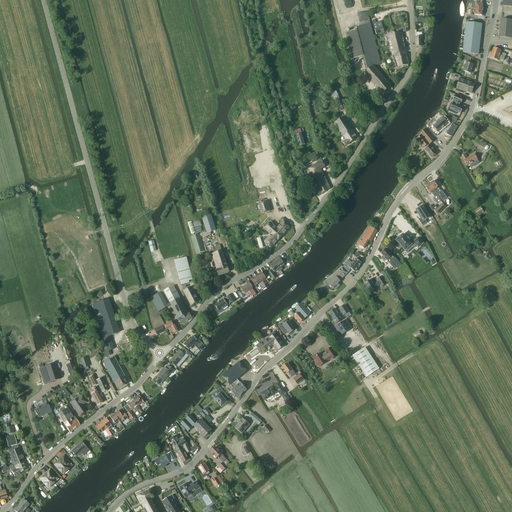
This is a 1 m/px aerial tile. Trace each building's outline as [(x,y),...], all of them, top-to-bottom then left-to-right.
[(480,5),(479,0),(467,0),(467,3),(472,4),(471,8),(475,9),(475,10),(474,15),(482,16),(483,5),(480,5)] [(364,56),(367,71),(374,66),(381,64),(367,12),(357,14),(361,26),(356,28),(357,30),(347,32),(354,59),(364,56)] [(511,20),(501,20),(499,38),(511,39),(511,20)] [(381,22),(373,24),(374,29),(376,35),(384,33),(382,27),(381,22)] [(466,23),(463,53),(479,55),(482,24),(466,23)] [(397,46),(404,44),(401,32),(394,34),(397,46)] [(387,36),(391,51),(396,49),(396,48),(396,46),(397,46),(394,34),(387,36)] [(406,53),(404,44),(397,46),(396,46),(396,48),(396,49),(391,51),(393,57),(393,56),(406,53)] [(492,53),(505,57),(506,54),(500,53),(501,51),(493,48),(492,53)] [(406,53),(393,56),(396,68),(398,68),(409,65),(406,53)] [(466,62),(465,65),(463,71),(470,73),(473,65),(466,62)] [(382,76),(374,66),(367,71),(364,74),(373,84),(382,76)] [(391,86),(382,76),(373,84),(381,94),(391,86)] [(460,79),(455,91),(463,94),(464,91),(471,93),(475,84),(460,79)] [(342,105),(336,91),(330,93),(337,107),(342,105)] [(460,106),(463,98),(455,95),(453,101),(452,103),(451,102),(447,111),(456,115),(457,113),(460,114),(463,107),(460,106)] [(259,101),(247,104),(251,118),(263,115),(259,101)] [(347,130),(351,127),(344,117),(335,123),(343,136),(348,132),(347,130)] [(263,118),(252,121),(263,162),(275,159),(263,118)] [(433,126),(429,129),(436,137),(439,134),(437,132),(438,132),(442,128),(443,129),(444,127),(448,124),(443,118),(440,120),(439,120),(436,122),(436,123),(433,126)] [(245,119),(234,122),(238,137),(243,156),(255,153),(245,119)] [(452,124),(446,134),(452,137),(458,127),(452,124)] [(357,137),(351,127),(347,130),(348,132),(343,136),(346,141),(343,143),(346,146),(350,143),(357,137)] [(305,145),(300,129),(294,131),(299,147),(305,145)] [(429,144),(430,145),(435,140),(425,129),(420,133),(421,135),(416,139),(424,148),(429,144)] [(437,154),(435,151),(430,145),(424,149),(432,158),(437,154)] [(316,151),(305,157),(308,161),(319,156),(316,151)] [(467,166),(469,164),(471,168),(479,163),(478,160),(474,154),(467,158),(464,154),(461,156),(464,160),(467,166)] [(256,156),(244,159),(250,180),(261,177),(256,156)] [(306,171),(314,186),(326,179),(321,170),(325,167),(322,161),(306,171)] [(275,162),(264,165),(267,175),(278,172),(275,162)] [(326,179),(314,186),(315,187),(319,196),(331,189),(326,179)] [(434,181),(430,184),(434,191),(437,195),(439,198),(440,197),(442,200),(446,197),(442,191),(441,191),(439,192),(437,189),(438,188),(434,181)] [(430,184),(425,187),(430,194),(431,193),(434,197),(437,195),(434,191),(430,184)] [(434,197),(433,199),(437,204),(441,201),(439,198),(437,195),(434,197)] [(258,204),(261,214),(270,212),(268,202),(258,204)] [(438,215),(446,207),(442,204),(435,211),(438,215)] [(423,205),(415,210),(415,211),(416,210),(421,218),(418,220),(422,226),(427,223),(426,221),(431,217),(430,217),(423,206),(424,205),(423,205)] [(481,207),(474,210),(474,211),(476,215),(482,212),(484,215),(485,214),(483,212),(481,207)] [(211,215),(202,218),(207,233),(216,230),(211,215)] [(278,235),(281,238),(284,234),(290,228),(283,221),(277,228),(276,227),(273,231),(274,231),(271,235),(275,239),(278,235)] [(264,229),(271,235),(274,231),(273,231),(276,227),(271,222),(264,229)] [(369,241),(371,242),(377,231),(370,227),(363,237),(362,237),(361,239),(361,240),(358,245),(364,248),(369,241)] [(191,237),(197,255),(206,252),(200,234),(191,237)] [(396,240),(399,244),(397,246),(400,249),(402,247),(405,251),(409,247),(411,249),(413,247),(414,248),(417,246),(418,248),(423,243),(418,237),(413,242),(414,243),(412,244),(409,241),(409,240),(410,240),(407,237),(406,238),(403,234),(400,237),(399,236),(396,239),(397,240),(396,240)] [(272,248),(281,238),(278,235),(275,239),(271,235),(265,241),(272,248)] [(394,258),(392,256),(386,249),(381,253),(383,256),(381,258),(384,262),(388,259),(390,262),(394,258)] [(222,251),(216,252),(212,254),(217,269),(216,270),(218,276),(229,272),(222,251)] [(175,261),(181,285),(189,283),(189,281),(193,280),(187,258),(175,261)] [(348,260),(343,267),(348,272),(351,269),(355,272),(357,269),(359,267),(362,263),(360,262),(362,261),(358,258),(357,260),(356,259),(352,263),(348,260)] [(401,264),(395,258),(394,258),(390,262),(393,265),(396,263),(399,266),(401,264)] [(283,269),(281,267),(285,265),(280,259),(275,263),(281,271),(283,269)] [(279,272),(281,271),(275,263),(270,267),(274,272),(277,270),(279,272)] [(341,277),(342,278),(348,273),(342,267),(330,279),(332,282),(329,284),(335,291),(340,286),(337,284),(340,282),(338,280),(341,277)] [(262,272),(257,275),(264,285),(265,285),(269,282),(265,277),(263,274),(262,272)] [(251,280),(252,281),(255,286),(259,284),(261,286),(263,289),(266,287),(265,285),(264,285),(257,275),(251,280)] [(370,280),(364,284),(369,292),(376,288),(377,289),(380,287),(381,288),(387,285),(382,276),(376,280),(377,282),(373,284),(370,280)] [(252,281),(249,283),(248,281),(244,284),(251,294),(253,293),(251,290),(255,286),(252,281)] [(247,297),(251,294),(244,284),(240,287),(247,297)] [(158,312),(171,306),(181,325),(193,319),(189,313),(188,313),(180,298),(174,286),(151,298),(158,312)] [(193,290),(192,288),(192,287),(184,291),(191,305),(199,301),(194,291),(194,290),(193,290)] [(229,296),(226,298),(230,304),(233,302),(236,299),(232,294),(229,296)] [(218,303),(214,305),(217,309),(216,310),(219,314),(224,311),(223,309),(228,306),(228,305),(230,304),(226,298),(224,300),(223,299),(220,301),(218,303)] [(106,299),(91,304),(92,308),(94,308),(102,333),(107,351),(110,350),(114,349),(110,335),(117,333),(116,328),(106,299)] [(295,317),(300,323),(305,319),(310,314),(302,304),(296,309),(299,313),(295,317)] [(345,318),(344,315),(349,312),(344,305),(339,308),(340,310),(337,312),(335,309),(329,313),(333,319),(336,324),(345,318)] [(346,320),(335,327),(340,336),(352,328),(346,320)] [(290,321),(283,326),(281,323),(278,326),(285,334),(288,332),(289,334),(294,330),(292,328),(294,326),(290,321)] [(172,322),(167,324),(155,330),(157,335),(167,330),(166,330),(171,327),(174,333),(179,331),(175,325),(174,326),(172,322)] [(419,331),(413,335),(416,340),(422,336),(419,331)] [(276,333),(270,338),(256,347),(261,353),(273,345),(274,347),(274,348),(276,351),(285,346),(276,333)] [(199,340),(197,342),(191,337),(184,345),(189,350),(194,345),(198,349),(203,344),(199,340)] [(321,353),(313,358),(316,362),(316,363),(315,364),(315,365),(316,365),(317,366),(318,366),(318,365),(319,367),(326,362),(331,359),(331,360),(337,356),(331,348),(326,351),(326,352),(322,355),(321,353)] [(379,369),(365,348),(352,356),(366,377),(379,369)] [(180,349),(170,361),(172,362),(174,364),(176,365),(176,366),(185,355),(186,354),(180,349)] [(90,366),(86,357),(79,360),(82,369),(90,366)] [(107,370),(118,364),(114,357),(103,363),(107,370)] [(239,362),(226,373),(233,382),(237,379),(247,371),(245,370),(239,362)] [(58,369),(56,363),(43,367),(48,383),(61,379),(60,374),(59,375),(58,369)] [(287,363),(282,367),(287,373),(288,372),(292,376),(295,374),(287,363)] [(114,382),(124,376),(118,364),(107,370),(114,382)] [(174,370),(168,365),(166,368),(165,367),(157,377),(156,377),(153,380),(159,385),(161,382),(162,383),(170,373),(171,374),(174,370)] [(237,398),(237,397),(238,398),(241,396),(240,395),(241,394),(235,387),(232,384),(232,383),(233,382),(226,373),(222,376),(230,385),(233,389),(231,390),(233,393),(231,394),(235,398),(236,397),(237,398)] [(299,374),(293,379),(297,385),(304,380),(299,374)] [(89,377),(93,387),(97,384),(93,375),(89,377)] [(128,383),(124,376),(114,382),(117,389),(128,383)] [(96,380),(102,392),(108,390),(102,378),(96,380)] [(233,382),(232,383),(232,384),(235,387),(241,394),(246,390),(240,383),(239,381),(237,380),(237,379),(233,382)] [(279,382),(274,385),(274,386),(273,386),(260,394),(265,400),(269,398),(270,398),(273,396),(273,395),(277,392),(278,391),(281,395),(285,393),(279,382)] [(117,391),(113,383),(109,385),(113,393),(117,391)] [(64,387),(59,390),(63,396),(68,392),(64,387)] [(92,390),(93,393),(91,394),(97,406),(103,402),(97,391),(95,388),(92,390)] [(214,399),(217,402),(218,403),(217,404),(219,407),(220,406),(221,407),(227,402),(225,401),(229,398),(221,388),(217,391),(220,394),(214,399)] [(130,401),(137,410),(138,410),(140,414),(142,412),(137,406),(141,403),(142,404),(145,401),(141,395),(137,397),(137,398),(136,397),(135,398),(130,401)] [(78,398),(71,403),(80,415),(87,411),(82,405),(86,402),(82,396),(78,399),(78,398)] [(135,412),(137,410),(130,401),(126,404),(131,410),(133,409),(135,412)] [(52,411),(46,402),(34,409),(39,418),(52,411)] [(68,408),(67,408),(58,414),(64,423),(69,432),(80,425),(76,419),(74,416),(72,417),(68,408)] [(200,413),(205,419),(211,413),(206,408),(200,413)] [(114,414),(120,423),(122,422),(120,419),(122,418),(124,421),(128,418),(123,412),(120,414),(118,411),(114,414)] [(259,418),(252,413),(249,417),(255,422),(259,418)] [(119,425),(120,423),(114,414),(112,415),(112,414),(109,416),(110,417),(111,419),(109,420),(114,426),(118,423),(119,425)] [(188,432),(194,426),(198,423),(191,415),(180,424),(188,432)] [(250,424),(242,418),(235,427),(242,434),(250,424)] [(110,430),(108,427),(111,425),(106,419),(102,422),(109,431),(110,430)] [(198,423),(194,426),(204,437),(211,430),(201,419),(198,423)] [(100,433),(105,430),(109,437),(111,435),(109,431),(102,422),(98,425),(95,427),(100,433)] [(5,425),(7,435),(14,433),(12,426),(9,427),(8,424),(5,425)] [(271,430),(266,425),(263,428),(267,433),(271,430)] [(14,435),(6,437),(8,447),(16,445),(14,435)] [(184,438),(179,441),(176,436),(170,439),(183,463),(188,460),(184,451),(182,447),(187,444),(184,438)] [(89,451),(87,447),(81,442),(71,451),(76,457),(84,450),(86,453),(89,451)] [(187,444),(182,447),(184,451),(186,451),(187,454),(192,451),(188,444),(187,444)] [(226,459),(222,454),(222,453),(222,451),(221,450),(218,450),(216,447),(210,452),(217,458),(218,457),(222,462),(226,459)] [(16,466),(20,474),(20,473),(28,468),(25,461),(19,448),(7,453),(12,465),(13,467),(16,466)] [(159,460),(156,462),(160,469),(163,467),(163,466),(165,465),(170,463),(166,455),(159,459),(159,460)] [(69,461),(64,456),(60,460),(54,465),(58,469),(62,474),(62,473),(63,474),(68,469),(68,468),(71,465),(68,462),(69,461)] [(80,463),(74,457),(71,460),(77,466),(80,463)] [(205,463),(199,467),(202,472),(200,474),(203,479),(206,476),(206,475),(210,473),(208,471),(209,470),(205,463)] [(220,474),(225,469),(220,463),(215,468),(220,474)] [(15,477),(20,474),(16,466),(13,467),(12,465),(7,468),(5,464),(2,466),(3,468),(1,469),(3,473),(10,469),(12,471),(15,477)] [(55,475),(50,470),(45,474),(46,474),(40,479),(44,483),(43,483),(47,488),(47,487),(48,488),(54,483),(53,482),(57,479),(54,476),(55,475)] [(212,480),(216,487),(221,484),(223,486),(225,484),(219,476),(212,480)] [(193,498),(193,496),(192,494),(194,493),(193,492),(200,488),(197,481),(189,486),(188,483),(183,486),(182,485),(181,486),(180,488),(186,498),(186,497),(188,500),(189,500),(193,498)] [(141,505),(143,504),(152,499),(154,498),(150,490),(137,497),(141,505)] [(163,501),(167,508),(175,503),(173,500),(174,499),(172,495),(171,496),(163,501)] [(29,511),(30,511),(26,508),(29,504),(23,499),(18,505),(24,510),(26,511),(29,511)] [(143,504),(146,508),(154,504),(152,499),(143,504)] [(167,508),(169,511),(177,506),(175,503),(167,508)]
